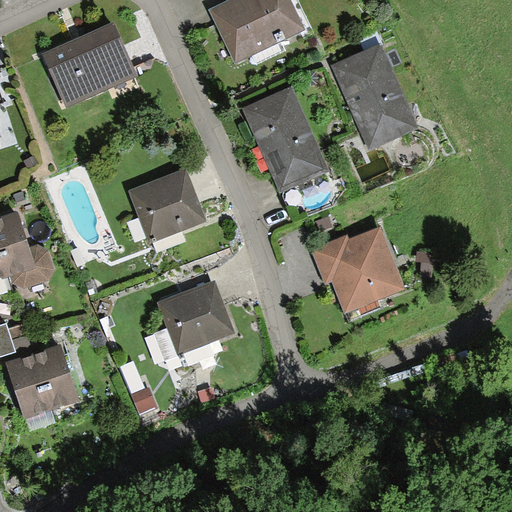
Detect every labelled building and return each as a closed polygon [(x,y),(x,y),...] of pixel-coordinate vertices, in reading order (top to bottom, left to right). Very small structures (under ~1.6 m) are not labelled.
[(290,0),(225,0),(208,8),(234,61),(304,28),(290,0)] [(114,20),(40,50),(63,105),(137,74),(114,20)] [(380,43),(329,66),(366,149),(418,126),(380,43)] [(291,84),(243,106),(280,188),(327,167),(291,84)] [(184,167),(128,190),(149,241),(205,218),(184,167)] [(0,275),(8,273),(10,281),(22,286),(46,278),(51,267),(47,251),(36,244),(29,246),(18,210),(6,215),(0,216),(0,275)] [(345,234),(310,248),(324,283),(333,280),(345,311),(404,288),(380,227),(347,239),(345,234)] [(215,278),(157,301),(178,353),(236,330),(215,278)] [(4,324),(0,325),(0,356),(14,352),(4,324)] [(22,356),(4,361),(21,418),(25,431),(65,419),(61,405),(78,400),(62,344),(46,349),(22,356)] [(148,387),(130,394),(138,415),(156,407),(148,387)]
